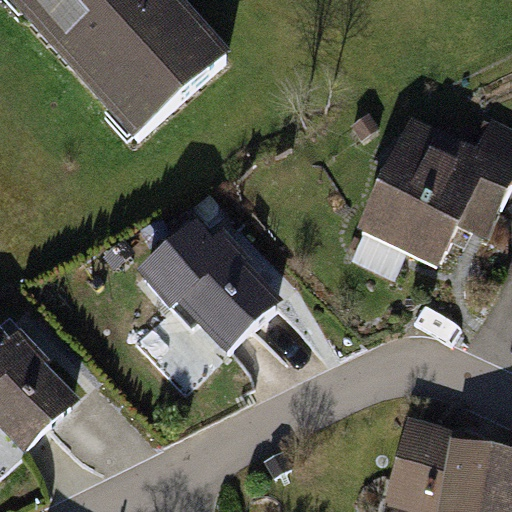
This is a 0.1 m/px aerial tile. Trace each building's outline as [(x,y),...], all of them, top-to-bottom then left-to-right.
[(176,0),(2,0),(141,153),(237,67),(176,0)] [(417,127),(363,241),(432,274),(459,217),(511,242),(511,241),(511,132),(504,129),(489,160),(417,127)] [(199,228),(140,287),(220,366),(279,306),(199,228)] [(0,330),(0,453),(12,467),(74,410),(0,330)] [(511,511),(511,455),(415,416),(382,497),(418,511),(511,511)]
